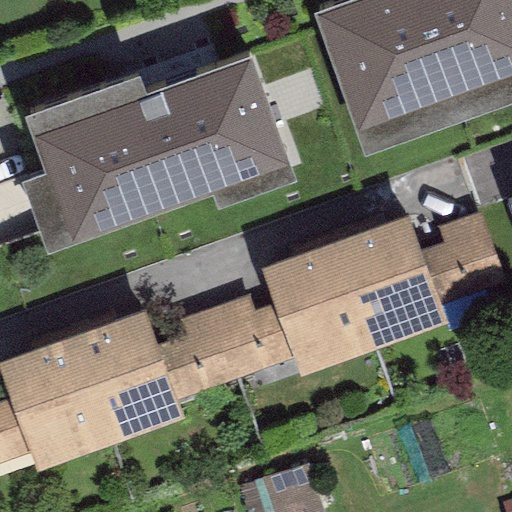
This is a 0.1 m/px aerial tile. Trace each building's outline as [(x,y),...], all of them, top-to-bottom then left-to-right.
[(511,0),(316,0),(366,134),(511,81),(511,0)] [(72,216),(211,166),(217,187),(293,163),(287,142),(250,35),(144,73),(137,54),(23,94),(42,151),(20,159),(45,230),(72,216)] [(406,196),(335,221),(376,333),(446,307),(443,296),(417,228),(406,196)] [(480,204),(417,228),(443,296),(506,272),(480,204)] [(335,221),(261,248),(277,294),(297,349),(301,359),(376,333),(335,221)] [(248,287),(213,299),(239,370),(297,349),(277,294),(254,302),(248,287)] [(142,292),(71,318),(112,429),(182,403),(178,392),(159,337),(142,292)] [(181,329),(162,335),(159,337),(178,392),(239,370),(213,299),(175,312),(181,329)] [(71,318),(0,343),(0,353),(13,389),(34,446),(37,456),(112,429),(71,318)] [(0,458),(34,446),(13,389),(0,393),(0,458)] [(268,511),(305,511),(332,503),(317,458),(257,479),(268,511)]
